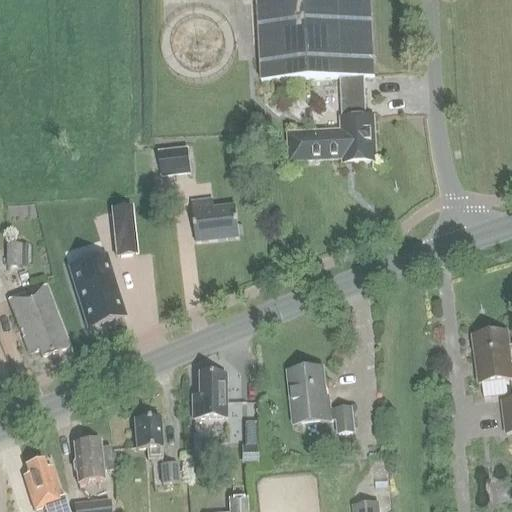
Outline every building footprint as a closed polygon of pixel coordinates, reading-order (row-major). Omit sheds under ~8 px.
[(363,80),(374,80),(369,0),(256,0),(261,86),(339,81),(342,135),(289,138),(290,164),(321,162),(321,167),(374,164),(372,120),(366,120),(363,80)] [(189,178),(187,153),(157,156),(159,180),(189,178)] [(239,241),(235,209),(213,211),(212,202),(190,205),(195,246),(239,241)] [(136,258),(131,210),(111,213),(116,260),(136,258)] [(6,269),(28,269),(28,247),(6,247),(6,269)] [(105,259),(69,270),(88,330),(124,319),(114,288),(116,287),(116,286),(114,287),(105,259)] [(69,351),(45,288),(8,303),(29,357),(38,354),(41,361),(69,351)] [(511,375),(507,335),(472,339),(479,387),(511,382),(511,375)] [(337,424),(338,438),(353,437),(350,411),(329,413),(328,400),(325,400),(322,371),(288,375),(293,428),(337,424)] [(198,400),(192,400),(192,422),(226,421),(225,378),(198,378),(198,400)] [(511,403),(497,406),(502,440),(511,438),(511,403)] [(162,451),(159,421),(133,423),(136,453),(146,453),(147,463),(162,462),(161,451),(162,451)] [(244,424),(245,449),(241,449),(242,467),(258,467),(257,423),(244,424)] [(201,458),(201,438),(192,438),(193,459),(201,458)] [(73,474),(76,475),(77,487),(103,484),(102,476),(113,475),(110,450),(100,451),(99,444),(73,446),(75,464),(72,466),(73,474)] [(60,500),(50,470),(45,471),(43,464),(25,469),(28,477),(23,479),(33,511),(37,511),(43,510),(44,511),(68,511),(64,499),(60,500)] [(178,466),(160,468),(161,488),(179,486),(178,466)] [(247,511),(247,500),(227,501),(227,511),(247,511)]
